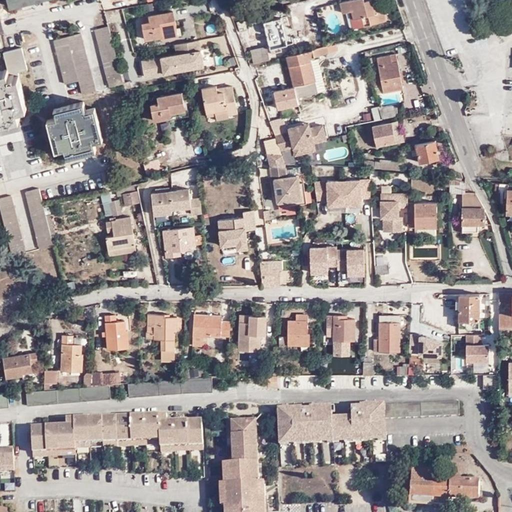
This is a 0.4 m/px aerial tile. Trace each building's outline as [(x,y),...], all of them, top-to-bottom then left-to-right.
[(357,1),(356,0),(347,0),(340,2),(343,13),(349,11),(352,11),(354,19),(357,18),(358,26),(381,21),(379,13),(382,12),(379,0),(363,0),(357,1)] [(239,1),(227,5),(231,17),(243,13),(239,1)] [(145,38),(162,35),(161,31),(174,28),(175,28),(176,28),(173,11),(149,16),(150,21),(142,22),(145,38)] [(353,28),(358,26),(357,18),(354,19),(352,11),(349,11),(353,28)] [(287,16),(281,18),(285,37),(292,36),(287,16)] [(285,37),(281,18),(280,17),(263,21),(271,53),(281,51),(280,45),(286,43),(287,45),(293,43),(292,36),(285,37)] [(243,19),(236,21),(239,33),(246,31),(243,19)] [(124,83),(109,25),(96,29),(110,86),(124,83)] [(176,34),(175,28),(174,28),(161,31),(162,35),(162,36),(176,34)] [(82,32),(68,36),(80,80),(83,93),(96,90),(82,32)] [(80,80),(68,36),(54,39),(66,84),(80,80)] [(144,54),(146,72),(206,64),(203,38),(180,41),(181,50),(144,54)] [(326,45),(324,45),(287,55),(296,97),(317,92),(309,57),(328,53),(326,45)] [(266,46),(260,48),(263,59),(269,58),(266,46)] [(0,122),(8,120),(22,117),(20,108),(29,106),(21,74),(31,71),(24,47),(5,52),(10,67),(0,69),(0,122)] [(263,59),(260,48),(251,50),(254,62),(263,59)] [(389,62),(388,54),(375,57),(378,73),(380,84),(382,92),(401,89),(396,61),(389,62)] [(275,77),(284,76),(282,64),(261,66),(264,90),(277,88),(275,77)] [(380,84),(378,73),(369,74),(371,85),(380,84)] [(340,78),(341,92),(355,91),(354,77),(340,78)] [(216,91),(216,88),(215,85),(201,88),(205,111),(212,110),(213,109),(214,114),(224,112),(225,112),(226,113),(236,111),(231,85),(221,87),(222,90),(216,91)] [(396,91),(398,101),(405,99),(404,90),(396,91)] [(159,102),(150,104),(153,120),(171,117),(170,112),(184,110),(181,92),(158,96),(159,102)] [(84,100),(54,108),(56,117),(47,119),(55,151),(64,149),(66,157),(80,153),(97,149),(94,140),(103,138),(95,107),(86,109),(84,100)] [(394,104),(377,107),(380,118),(397,115),(394,104)] [(396,133),(393,121),(371,124),(375,144),(402,139),(401,132),(396,133)] [(289,132),(274,135),(279,149),(292,146),(293,153),(306,151),(306,150),(305,143),(310,142),(311,142),(323,139),(324,138),(321,124),(308,127),(301,128),(300,124),(288,127),(289,132)] [(438,157),(435,139),(414,143),(418,161),(438,157)] [(279,161),(279,152),(261,151),(260,159),(279,161)] [(365,160),(365,167),(371,168),(401,169),(401,159),(380,158),(380,161),(365,160)] [(148,176),(161,173),(157,159),(144,163),(148,176)] [(302,203),(307,203),(305,182),(300,182),(300,175),(289,176),(288,166),(271,165),(274,193),(277,193),(278,201),(301,198),(302,203)] [(364,200),(363,174),(315,177),(317,203),(364,200)] [(450,188),(450,178),(441,177),(440,184),(447,184),(447,188),(450,188)] [(464,181),(450,177),(450,178),(450,188),(450,191),(463,191),(463,215),(458,215),(458,230),(477,230),(478,223),(485,223),(485,211),(475,191),(465,191),(465,183),(464,181)] [(511,183),(494,182),(494,183),(494,188),(498,188),(498,190),(507,191),(506,212),(511,212),(511,183)] [(50,231),(45,212),(39,185),(24,189),(38,246),(53,243),(50,231)] [(121,189),(123,195),(125,204),(125,205),(137,202),(134,186),(133,186),(121,189)] [(201,212),(199,198),(190,199),(188,188),(170,190),(169,187),(155,188),(155,192),(150,193),(153,215),(171,213),(171,209),(190,207),(190,214),(201,212)] [(24,250),(10,193),(0,195),(0,212),(10,253),(24,250)] [(408,193),(381,193),(381,217),(384,217),(384,232),(402,231),(402,217),(399,217),(399,207),(408,206),(409,228),(415,228),(437,227),(437,201),(408,201),(408,193)] [(117,201),(109,202),(112,215),(120,214),(117,201)] [(50,231),(52,231),(54,230),(49,217),(48,211),(47,211),(45,212),(50,231)] [(221,219),(225,244),(237,243),(238,249),(247,248),(246,230),(252,229),(249,211),(242,212),(242,217),(221,219)] [(113,231),(113,235),(132,232),(130,217),(111,219),(111,221),(113,231)] [(174,251),(179,250),(186,250),(186,246),(194,245),(192,227),(162,231),(165,256),(174,255),(174,251)] [(437,235),(437,227),(415,228),(415,235),(437,235)] [(132,232),(113,235),(105,237),(107,250),(134,245),(132,232)] [(311,242),(311,270),(330,270),(329,241),(311,242)] [(366,280),(366,243),(337,243),(337,267),(348,267),(349,280),(366,280)] [(135,251),(134,245),(107,250),(108,255),(135,251)] [(391,252),(393,282),(409,281),(407,251),(391,252)] [(268,259),(258,259),(260,275),(261,284),(278,285),(278,267),(268,267),(268,259)] [(387,263),(374,264),(375,272),(388,272),(387,263)] [(478,292),(459,293),(459,326),(478,327),(478,292)] [(511,292),(498,292),(498,326),(511,326),(511,315),(511,292)] [(453,326),(453,310),(444,310),(444,299),(435,298),(435,313),(447,314),(447,320),(441,320),(441,325),(453,326)] [(172,349),(173,330),(175,330),(175,316),(163,316),(163,313),(147,313),(146,331),(145,331),(144,338),(160,338),(160,348),(160,359),(172,359),(172,349)] [(227,315),(193,313),(191,343),(205,344),(206,335),(209,336),(209,334),(219,334),(220,324),(226,325),(227,315)] [(265,314),(239,313),(237,348),(258,349),(259,333),(264,333),(265,314)] [(387,320),(378,320),(377,337),(372,337),(371,349),(400,350),(400,321),(399,321),(399,314),(387,313),(387,320)] [(106,330),(106,334),(107,347),(128,346),(126,328),(124,328),(124,320),(115,321),(115,314),(104,315),(106,330)] [(286,336),(278,336),(277,349),(287,349),(287,345),(308,345),(308,334),(311,334),(311,328),(305,328),(305,315),(295,314),(295,319),(287,319),(286,336)] [(326,326),(325,326),(325,336),(332,336),(332,339),(353,339),(354,317),(340,317),(340,314),(326,314),(326,326)] [(492,357),(492,339),(482,339),(482,332),(467,332),(467,357),(492,357)] [(77,335),(62,335),(61,367),(81,368),(82,351),(80,351),(80,341),(77,341),(77,335)] [(432,373),(455,373),(455,348),(440,348),(440,354),(434,355),(434,362),(433,362),(432,373)] [(34,349),(2,355),(6,375),(24,372),(24,370),(30,368),(29,361),(36,359),(34,349)] [(491,368),(490,358),(475,358),(475,368),(491,368)] [(372,360),(364,360),(363,373),(370,373),(372,373),(372,360)] [(58,368),(45,367),(45,381),(51,381),(54,381),(57,381),(58,368)] [(110,383),(121,382),(121,377),(111,378),(110,372),(103,373),(103,371),(93,371),(92,372),(92,385),(107,383),(108,383),(110,383)] [(84,375),(83,385),(92,385),(92,372),(86,372),(84,375)] [(138,381),(127,382),(128,396),(213,390),(213,375),(199,375),(183,377),(138,381)] [(51,388),(44,389),(25,390),(26,403),(108,397),(107,383),(92,385),(83,385),(51,388)] [(384,432),(384,417),(459,414),(459,413),(459,400),(386,403),(386,409),(378,409),(378,403),(372,404),(375,438),(379,438),(380,432),(383,432),(384,432)] [(283,413),(284,436),(288,436),(289,436),(290,436),(290,441),(296,441),(295,437),(304,437),(305,437),(312,437),(314,437),(321,437),(323,437),(323,440),(328,440),(329,440),(329,434),(333,434),(335,434),(338,434),(341,434),(341,439),(345,439),(346,439),(346,435),(353,435),(354,435),(363,435),(364,435),(371,435),(373,434),(373,438),(375,438),(372,404),(362,404),(362,405),(353,406),(353,416),(334,417),(335,411),(328,411),(328,405),(326,405),(289,407),(289,413),(288,413),(283,413)] [(74,418),(66,418),(66,424),(30,425),(31,451),(46,451),(61,450),(75,450),(75,447),(74,443),(89,442),(103,442),(117,441),(131,441),(145,440),(159,439),(159,444),(160,446),(174,446),(188,446),(201,445),(202,445),(201,420),(166,421),(166,414),(74,418)] [(258,419),(257,419),(255,419),(233,420),(234,434),(234,448),(235,462),(259,461),(258,419)] [(387,432),(384,432),(383,432),(380,432),(379,438),(379,440),(387,440),(387,434),(387,432)] [(290,444),(290,441),(290,436),(289,436),(288,436),(284,436),(282,436),(282,444),(290,444)] [(0,465),(15,465),(14,448),(2,449),(0,448),(0,465)] [(260,481),(259,461),(235,462),(230,462),(231,482),(230,482),(227,482),(228,503),(228,511),(266,511),(266,496),(264,495),(261,496),(260,481)] [(431,495),(433,495),(448,496),(449,496),(478,498),(480,479),(451,478),(450,479),(436,478),(436,467),(412,466),(410,494),(411,495),(431,495)]
